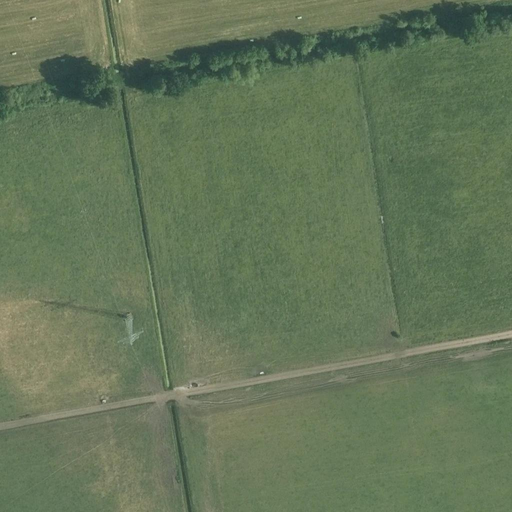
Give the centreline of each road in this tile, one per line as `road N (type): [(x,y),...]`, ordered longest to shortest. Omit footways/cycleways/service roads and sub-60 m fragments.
road 1 (track): [(0,425),(511,334)]
road 2 (track): [(0,103),(511,13)]
